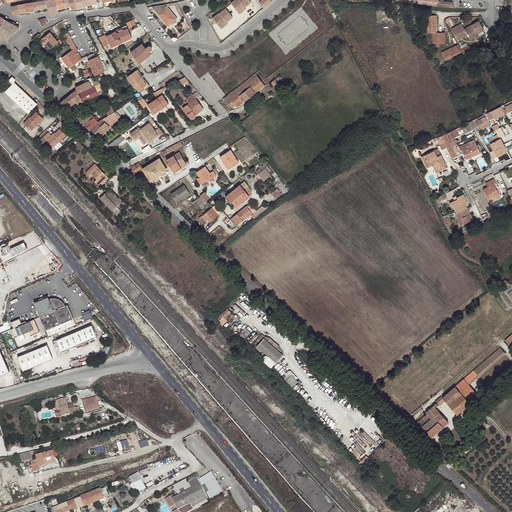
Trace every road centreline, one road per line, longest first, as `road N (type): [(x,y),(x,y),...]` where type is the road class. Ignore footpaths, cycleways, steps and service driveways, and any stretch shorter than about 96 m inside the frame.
road 1 (tertiary): [(199,240),(491,511)]
road 2 (tertiary): [(0,168),(151,357)]
road 3 (unclassified): [(0,397),(151,357)]
road 4 (residential): [(170,50),(184,43),(223,48),(281,0)]
road 5 (residential): [(63,15),(128,8),(170,50)]
road 6 (residential): [(173,440),(197,466),(121,511)]
road 7 (track): [(511,356),(499,342),(421,410)]
road 8 (residential): [(119,167),(228,113)]
road 9 (track): [(423,449),(511,368)]
